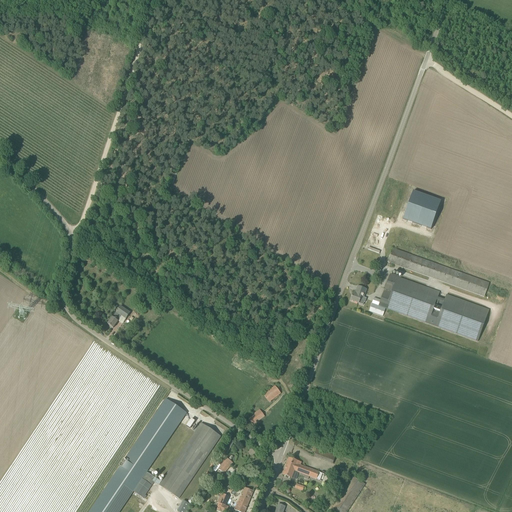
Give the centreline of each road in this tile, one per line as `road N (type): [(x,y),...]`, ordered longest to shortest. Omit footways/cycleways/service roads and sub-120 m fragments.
road 1 (unclassified): [(279,457),(445,0)]
road 2 (unclassified): [(279,457),(70,315),(61,293),(74,258),(69,230),(0,150)]
road 3 (track): [(381,266),(493,311),(480,348),(387,315)]
road 4 (track): [(69,230),(85,217),(152,0)]
road 5 (track): [(511,115),(329,0)]
